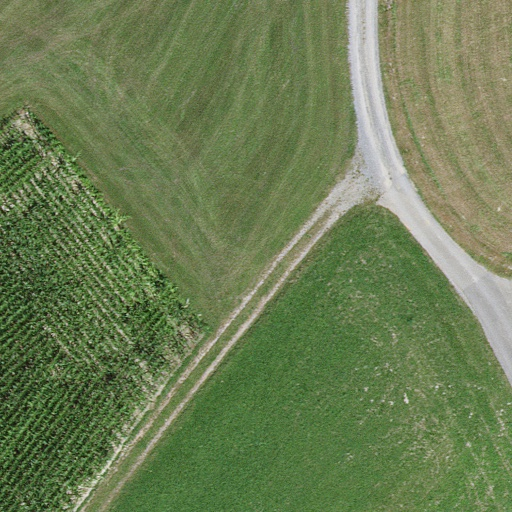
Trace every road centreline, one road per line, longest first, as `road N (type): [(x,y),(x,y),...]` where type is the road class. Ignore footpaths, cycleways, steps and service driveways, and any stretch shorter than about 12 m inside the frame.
road 1 (residential): [(511,356),(485,303),(375,179)]
road 2 (track): [(375,179),(358,0)]
